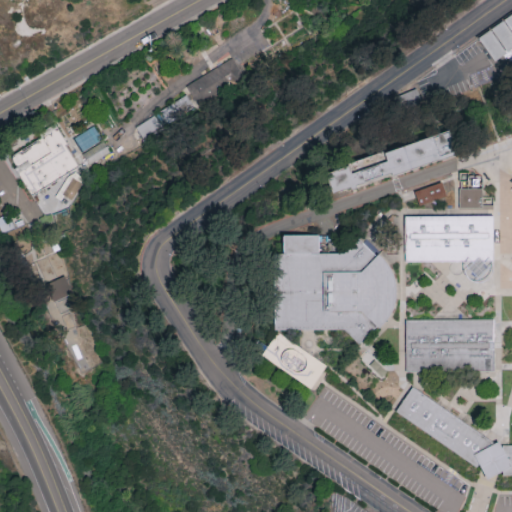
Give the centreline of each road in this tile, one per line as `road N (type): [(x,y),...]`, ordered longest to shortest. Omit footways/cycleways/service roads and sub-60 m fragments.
road 1 (tertiary): [(506,0),(173,224),(156,249),(164,281),(213,363),(246,398),(411,511)]
road 2 (tertiary): [(0,113),(200,0)]
road 3 (secondary): [(60,511),(0,380)]
